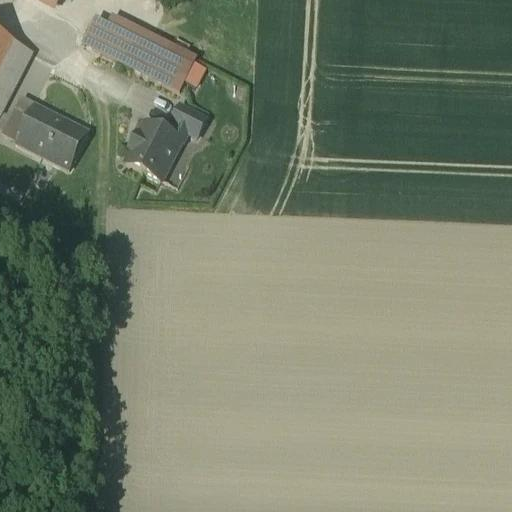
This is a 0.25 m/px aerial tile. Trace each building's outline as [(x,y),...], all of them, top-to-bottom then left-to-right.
[(108,32),(97,26),(86,50),(182,98),(199,65),(113,22),(108,32)] [(0,118),(32,57),(0,40),(0,118)] [(16,114),(5,138),(19,145),(17,149),(71,175),(88,138),(35,113),(31,122),(16,114)] [(176,134),(172,143),(181,148),(180,149),(183,151),(189,140),(197,144),(207,125),(181,113),(172,132),(176,134)] [(134,156),(128,169),(162,186),(180,149),(181,148),(172,143),(147,131),(141,143),(138,141),(131,154),(134,156)]
